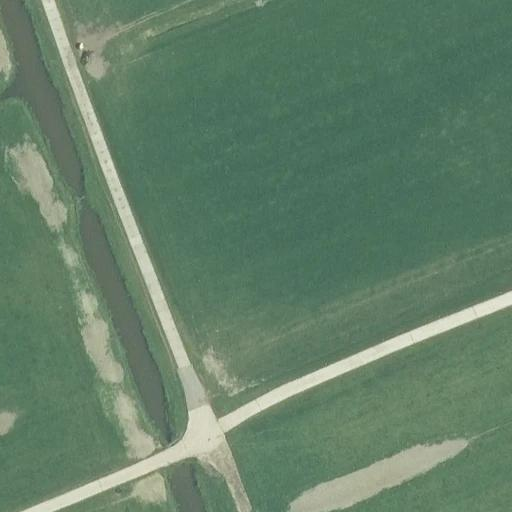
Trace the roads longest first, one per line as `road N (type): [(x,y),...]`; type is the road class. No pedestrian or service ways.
road 1 (track): [(39,511),(169,458),(279,391),(511,299)]
road 2 (track): [(207,438),(51,0)]
